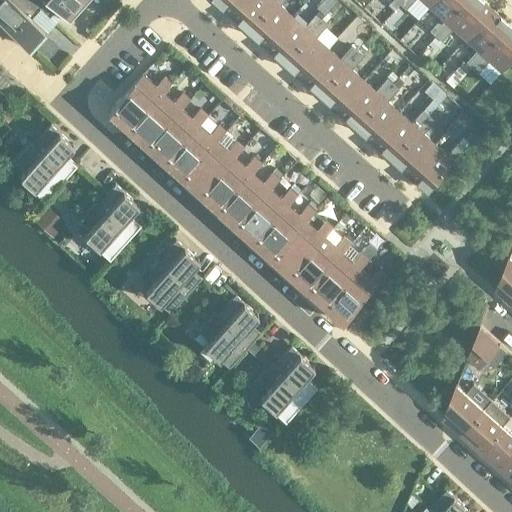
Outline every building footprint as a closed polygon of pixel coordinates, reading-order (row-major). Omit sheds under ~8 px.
[(50,17),(30,0),(0,0),(0,22),(27,46),(43,28),(32,18),(40,9),(49,18),(50,17)] [(86,1),(83,0),(30,0),(50,17),(57,8),(67,17),(81,0),(83,0),(85,2),(86,1)] [(214,0),(230,13),(241,0),(214,0)] [(248,29),(273,0),(241,0),(230,13),(248,29)] [(265,45),(292,15),(281,5),(284,0),(273,0),(248,29),(265,45)] [(434,0),(402,0),(400,3),(406,8),(413,0),(421,0),(429,6),(434,0)] [(466,0),(434,0),(429,6),(441,17),(429,30),(435,35),(466,0)] [(465,38),(491,8),(482,0),(466,0),(435,35),(441,40),(453,28),(465,38)] [(317,11),(322,16),(329,9),(324,4),(317,11)] [(471,67),(509,24),(491,8),(465,38),(476,49),(465,61),(471,67)] [(283,61),(322,18),(315,13),(304,26),(292,15),(265,45),(283,61)] [(301,77),(328,47),(327,46),(316,37),(326,26),(328,24),(322,18),(283,61),(301,77)] [(404,37),(417,45),(428,26),(415,18),(404,37)] [(511,58),(511,26),(509,24),(471,67),(477,72),(488,60),(501,71),(511,58)] [(326,26),(316,37),(327,46),(337,36),(326,26)] [(359,36),(351,44),(358,50),(365,42),(359,36)] [(319,93),(357,50),(351,45),(340,58),(328,47),(301,77),(319,93)] [(337,109),(364,79),(352,69),(363,56),(357,50),(319,93),(337,109)] [(163,92),(172,82),(164,76),(156,85),(142,73),(110,109),(129,125),(161,90),(163,92)] [(354,125),(393,82),(387,77),(375,90),(364,79),(337,109),(354,125)] [(181,108),(190,98),(182,92),(173,101),(164,93),(172,83),(172,82),(163,92),(161,90),(129,125),(147,141),(179,106),(181,108)] [(372,141),(399,111),(387,101),(399,88),(393,82),(354,125),(372,141)] [(199,124),(208,114),(200,108),(191,117),(181,109),(190,99),(190,98),(181,108),(179,106),(147,141),(164,157),(197,122),(199,124)] [(390,157),(428,114),(422,109),(411,122),(399,111),(372,141),(390,157)] [(217,140),(225,130),(218,124),(209,133),(199,125),(208,115),(208,114),(199,124),(197,122),(164,157),(182,173),(214,138),(217,140)] [(408,173),(435,143),(423,133),(435,120),(428,114),(390,157),(408,173)] [(20,175),(44,197),(76,162),(66,153),(73,144),(50,123),(33,143),(30,140),(13,159),(24,169),(20,175)] [(235,156),(243,146),(236,140),(227,149),(217,141),(226,131),(225,130),(217,140),(214,138),(182,173),(200,190),(232,154),(235,156)] [(427,190),(454,160),(453,160),(465,147),(458,141),(447,154),(435,143),(408,173),(427,190)] [(253,172),(261,163),(253,156),(245,165),(235,157),(244,147),(243,146),(235,156),(232,154),(200,190),(218,206),(250,170),(253,172)] [(271,188),(279,179),(271,172),(263,181),(253,173),(261,163),(253,172),(250,170),(218,206),(236,222),(268,186),(271,188)] [(288,204),(297,195),(289,188),(280,197),(270,189),(279,179),(271,188),(268,186),(236,222),(254,238),(286,202),(288,204)] [(95,199),(77,218),(89,228),(84,234),(109,256),(141,221),(130,212),(138,203),(115,183),(98,202),(95,199)] [(306,220),(315,211),(307,204),(298,213),(288,204),(297,195),(288,204),(286,202),(254,238),(272,254),(304,218),(306,220)] [(322,234),(324,236),(333,227),(325,220),(316,229),(306,220),(315,211),(306,220),(304,218),(272,254),(290,270),(322,234)] [(339,250),(342,252),(350,243),(343,236),(334,245),(324,236),(322,234),(290,270),(307,286),(339,250)] [(155,255),(138,274),(159,293),(154,298),(170,312),(201,277),(186,262),(193,254),(176,238),(158,258),(155,255)] [(357,266),(360,268),(368,259),(360,252),(352,261),(342,253),(342,252),(339,250),(307,286),(325,302),(357,266)] [(511,256),(510,255),(497,286),(511,299),(511,256)] [(344,318),(375,283),(377,285),(386,275),(378,268),(370,278),(360,268),(357,266),(325,302),(344,318)] [(214,353),(229,367),(261,332),(245,317),(252,309),(235,293),(218,312),(215,310),(197,329),(218,348),(214,353)] [(481,327),(468,356),(481,367),(501,345),(481,327)] [(270,361),(253,381),(274,400),(269,405),(285,419),(316,383),(301,369),(309,361),(291,345),(273,364),(270,361)] [(464,432),(493,400),(492,399),(485,407),(457,383),(444,415),(464,432)] [(493,400),(464,432),(482,448),(511,415),(493,400)] [(511,415),(482,448),(499,464),(511,450),(511,432),(504,425),(511,416),(511,415)] [(511,450),(499,464),(511,475),(511,450)] [(457,511),(465,504),(447,489),(430,508),(427,505),(420,511),(457,511)]
